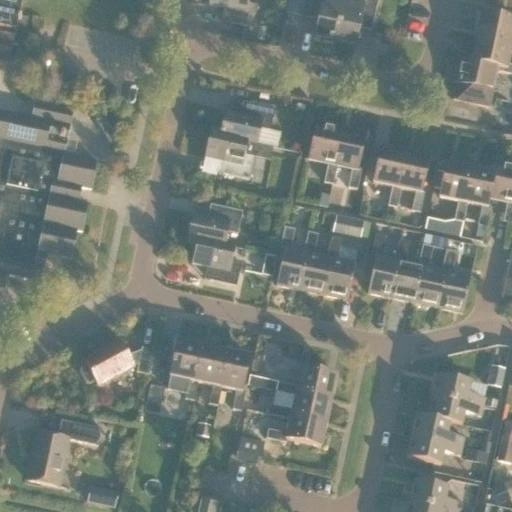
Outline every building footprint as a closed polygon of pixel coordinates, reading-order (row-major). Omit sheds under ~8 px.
[(22,48),(28,19),(18,17),(21,0),(0,0),(0,72),(6,74),(11,46),(22,48)] [(249,0),(209,0),(208,8),(228,12),(225,25),(253,30),(258,8),(248,6),(249,0)] [(301,18),(305,1),(301,0),(290,0),(287,15),(301,18)] [(314,38),(335,42),(343,5),(342,5),(331,2),(331,0),(309,0),(307,14),(319,16),(314,38)] [(377,0),(343,0),(342,5),(343,5),(335,42),(356,47),(360,25),(372,27),(378,0),(377,0)] [(511,22),(481,16),(476,40),(511,47),(511,44),(511,42),(511,22)] [(476,40),(471,63),(506,70),(506,68),(509,53),(511,53),(511,44),(511,47),(476,40)] [(471,63),(459,60),(454,86),(457,87),(453,104),(489,111),(496,74),(511,77),(511,69),(506,68),(506,70),(471,63)] [(82,234),(88,205),(79,203),(82,190),(91,192),(97,164),(64,157),(73,114),(34,105),(31,119),(0,112),(0,289),(4,291),(7,277),(41,284),(47,256),(70,261),(76,233),(82,234)] [(270,134),(275,111),(247,105),(245,117),(224,113),(221,132),(219,137),(247,143),(257,146),(274,149),(277,135),(270,134)] [(332,187),(336,168),(332,167),(340,130),(316,125),(308,162),(327,166),(323,185),(332,187)] [(244,156),(247,143),(219,137),(221,132),(211,130),(205,159),(225,164),(222,176),(249,182),(254,158),(244,156)] [(332,167),(336,168),(351,171),(347,190),(356,192),(361,173),(357,172),(365,135),(340,130),(332,167)] [(396,210),(400,191),(397,190),(404,155),(380,150),(373,185),(391,189),(387,208),(396,210)] [(397,190),(400,191),(415,194),(411,213),(420,215),(424,196),(421,195),(428,160),(404,155),(397,190)] [(460,238),(463,224),(467,205),(463,205),(470,169),(446,164),(438,200),(458,204),(454,222),(457,223),(454,237),(460,238)] [(511,167),(496,164),(494,174),(488,201),(506,205),(503,223),(511,225),(511,167)] [(494,174),(470,169),(463,205),(467,205),(481,208),(477,228),(487,230),(491,210),(487,209),(488,201),(494,174)] [(330,197),(321,195),(319,208),(328,209),(330,197)] [(198,240),(225,246),(228,234),(238,236),(243,213),(215,207),(213,219),(193,215),(187,245),(197,247),(198,240)] [(332,235),(360,240),(364,223),(335,217),(332,235)] [(485,239),(487,230),(477,228),(475,237),(485,239)] [(307,254),(304,254),(291,251),(295,232),(284,229),(280,250),(283,250),(275,288),(299,293),(307,254)] [(308,234),(304,254),(307,254),(299,293),(322,298),(330,259),(327,259),(314,256),(319,237),(308,234)] [(400,263),(394,262),(381,259),(386,239),(375,237),(371,257),(376,258),(367,295),(391,300),(400,263)] [(331,239),(327,259),(330,259),(322,298),(346,303),(354,264),(338,261),(342,242),(331,239)] [(235,249),(225,246),(198,240),(197,247),(193,266),(212,270),(210,282),(237,288),(242,265),(232,263),(235,249)] [(399,242),(394,262),(400,263),(391,300),(415,306),(423,269),(417,267),(405,264),(409,244),(399,242)] [(415,306),(438,311),(447,274),(441,273),(428,270),(432,250),(422,247),(417,267),(423,269),(415,306)] [(445,253),(441,273),(447,274),(438,311),(462,316),(470,279),(452,275),(456,255),(445,253)] [(511,296),(511,282),(505,281),(502,295),(511,296)] [(511,312),(511,296),(502,295),(499,310),(511,312)] [(117,339),(103,347),(104,350),(83,361),(86,367),(80,370),(79,373),(85,385),(89,386),(94,382),(97,388),(133,368),(132,367),(137,366),(136,374),(148,377),(153,352),(141,349),(140,352),(127,357),(117,339)] [(193,403),(197,383),(194,382),(202,347),(178,342),(170,377),(189,381),(185,401),(193,403)] [(226,352),(202,347),(194,382),(197,383),(212,386),(208,406),(218,408),(222,389),(218,388),(226,352)] [(218,388),(222,389),(236,392),(232,411),(241,413),(246,392),(242,392),(249,358),(226,352),(218,388)] [(500,390),(504,371),(490,368),(486,387),(500,390)] [(247,388),(294,398),(295,394),(331,401),(336,377),(301,369),(296,389),(249,379),(247,388)] [(433,398),(484,409),(487,400),(469,396),(472,383),(438,376),(433,398)] [(165,390),(150,387),(147,400),(162,403),(165,390)] [(271,417),(289,420),(290,416),(325,424),(331,401),(295,394),(294,398),(291,412),(273,408),(271,417)] [(433,398),(428,419),(451,424),(451,425),(463,428),(465,415),(482,419),(484,409),(433,398)] [(485,410),(495,412),(497,404),(487,401),(485,410)] [(320,449),(325,424),(290,416),(289,420),(286,435),(268,431),(266,441),(285,445),(286,441),(320,449)] [(412,438),(463,449),(465,440),(449,437),(451,425),(451,424),(428,419),(417,416),(412,438)] [(27,482),(58,489),(68,441),(98,447),(102,430),(61,421),(58,438),(38,433),(27,482)] [(511,424),(507,423),(504,423),(496,462),(511,465),(511,462),(511,424)] [(211,427),(197,424),(195,437),(208,440),(211,427)] [(461,459),(463,449),(412,438),(407,459),(442,467),(444,455),(461,459)] [(235,460),(258,465),(263,445),(239,440),(235,460)] [(490,456),(492,445),(482,443),(480,454),(490,456)] [(485,466),(487,456),(467,451),(464,462),(485,466)] [(414,481),(409,503),(450,511),(460,511),(462,505),(445,501),(448,489),(414,481)] [(511,483),(498,488),(504,507),(511,504),(511,483)] [(114,511),(118,494),(90,488),(86,505),(114,511)] [(215,511),(217,503),(200,500),(197,511),(215,511)] [(406,511),(450,511),(409,503),(406,511)]
